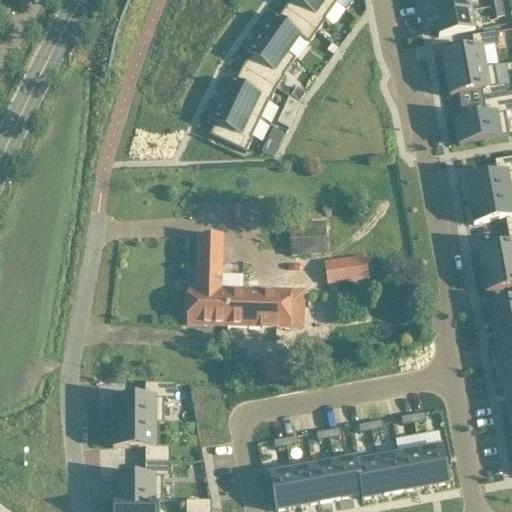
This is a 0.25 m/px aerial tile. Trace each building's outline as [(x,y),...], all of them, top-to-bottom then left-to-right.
[(291,0),(285,11),(317,34),(325,22),(324,21),(336,4),(329,0),(291,0)] [(468,0),(431,0),(435,19),(471,12),(468,0)] [(502,6),(494,8),(496,20),(504,18),(502,6)] [(271,16),(258,34),(295,61),(296,61),(288,55),(300,39),(308,46),(317,34),(285,11),(277,21),(271,16)] [(471,12),(435,19),(439,39),(475,32),(471,12)] [(251,57),(242,71),(276,91),(284,79),(283,78),(295,61),(258,34),(245,53),(251,57)] [(473,50),(442,56),(446,77),(493,68),(493,67),(484,69),(480,49),(498,46),(496,34),(471,39),(473,50)] [(493,68),(446,77),(450,98),(481,92),(483,105),(511,99),(511,98),(508,99),(506,87),(497,89),(493,68)] [(228,81),(218,102),(260,122),(268,103),(270,104),(276,91),(242,71),(235,85),(228,81)] [(297,89),(291,97),(299,104),(305,95),(297,89)] [(486,118),(454,124),(459,147),(509,138),(505,115),(511,113),(511,99),(483,105),(486,118)] [(288,100),(283,111),(294,116),(299,105),(288,100)] [(218,102),(208,122),(216,125),(210,138),(245,155),(252,141),(251,140),(260,122),(218,102)] [(273,129),(267,142),(279,148),(285,134),(273,129)] [(497,177),(465,182),(469,204),(511,196),(511,159),(494,163),(497,177)] [(511,196),(469,204),(473,227),(505,221),(507,234),(511,232),(511,196)] [(290,260),(327,256),(324,224),(287,227),(290,260)] [(510,247),(478,252),(482,273),(511,267),(511,232),(507,234),(510,247)] [(235,306),(236,291),(220,290),(222,238),(198,237),(197,290),(188,290),(187,327),(226,328),(227,306),(235,306)] [(365,259),(323,264),(326,287),(368,282),(365,259)] [(511,267),(482,273),(486,294),(511,289),(511,267)] [(226,328),(290,330),(291,293),(236,291),(235,306),(227,306),(226,328)] [(511,301),(488,306),(492,329),(511,324),(511,301)] [(511,324),(492,329),(496,350),(511,346),(511,324)] [(511,346),(496,350),(500,371),(511,368),(511,346)] [(266,366),(265,383),(284,384),(285,367),(280,367),(266,366)] [(511,368),(500,371),(504,392),(511,390),(511,368)] [(113,400),(113,425),(164,425),(164,400),(175,400),(175,386),(145,385),(145,400),(113,400)] [(424,415),(413,417),(414,425),(426,423),(424,415)] [(413,417),(401,419),(402,427),(414,425),(413,417)] [(382,422),(370,425),(372,433),(383,430),(382,422)] [(113,425),(113,450),(145,450),(145,464),(170,464),(170,449),(159,449),(159,426),(164,426),(164,425),(113,425)] [(370,425),(358,427),(360,435),(372,433),(370,425)] [(339,430),(327,433),(329,440),(341,438),(339,430)] [(327,433),(316,435),(317,443),(329,440),(327,433)] [(297,438),(285,441),(287,449),(299,446),(297,438)] [(285,440),(273,443),(275,451),(287,448),(285,440)] [(441,445),(419,449),(426,490),(448,485),(441,445)] [(419,449),(397,453),(405,493),(426,490),(419,449)] [(397,453),(376,457),(384,497),(405,493),(397,453)] [(355,456),(354,457),(362,501),(384,497),(376,457),(356,460),(355,456)] [(354,457),(333,461),(340,501),(361,497),(361,501),(362,501),(354,457)] [(333,461),(312,464),(319,505),(340,501),(333,461)] [(114,502),(113,502),(113,503),(163,503),(163,478),(170,478),(170,464),(145,464),(145,478),(114,478),(114,502)] [(312,464),(290,468),(298,509),(319,505),(312,464)] [(290,468),(268,472),(275,511),(282,511),(298,509),(290,468)] [(163,503),(113,503),(112,511),(159,511),(159,504),(163,504),(163,503)] [(211,511),(211,503),(186,503),(186,511),(211,511)]
